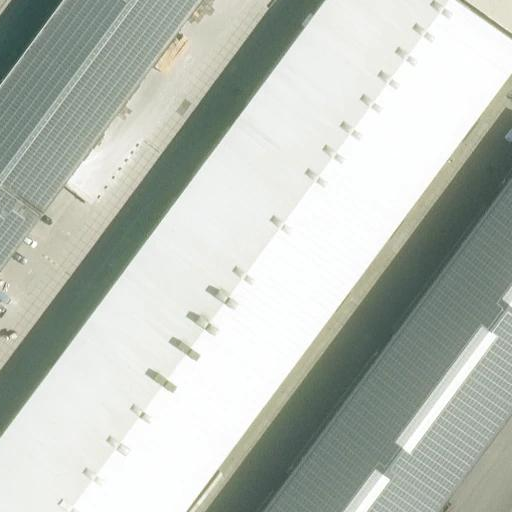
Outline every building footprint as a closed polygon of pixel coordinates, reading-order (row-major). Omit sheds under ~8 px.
[(0,511),(179,511),(511,64),(511,36),(462,0),(320,0),(0,431),(0,511)] [(42,209),(195,0),(60,0),(0,81),(0,264),(41,210),(42,211),(43,210),(42,209)] [(511,0),(472,0),(511,29),(511,0)] [(486,204),(439,267),(511,321),(511,168),(499,187),(500,188),(487,205),(486,204)] [(379,347),(333,410),(446,494),(492,431),(491,430),(504,413),(506,414),(511,404),(511,321),(439,267),(393,329),(394,331),(381,348),(379,347)] [(273,490),(256,511),(432,511),(446,494),(333,410),(286,472),(288,474),(275,491),(273,490)]
